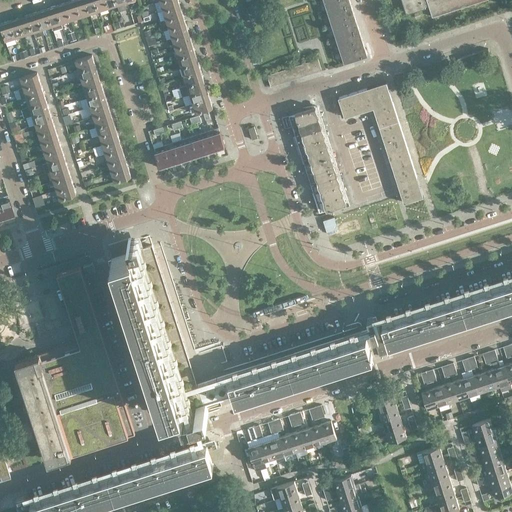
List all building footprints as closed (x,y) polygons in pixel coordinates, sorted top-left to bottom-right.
[(80,16),(74,0),(71,0),(65,2),(71,19),(80,16)] [(89,13),(84,0),(74,0),(80,16),(89,13)] [(98,10),(95,0),(84,0),(89,13),(98,10)] [(108,7),(105,0),(95,0),(98,10),(108,7)] [(180,4),(178,0),(161,0),(160,0),(163,10),(180,4)] [(351,4),(349,0),(323,0),(328,12),(351,4)] [(425,6),(428,5),(432,16),(482,0),(402,0),(406,13),(425,7),(425,6)] [(71,19),(65,2),(56,5),(61,22),(71,19)] [(183,14),(180,4),(163,10),(166,19),(183,14)] [(359,29),(351,4),(328,12),(336,37),(359,29)] [(61,22),(56,5),(47,8),(52,25),(61,22)] [(52,25),(47,8),(37,11),(43,28),(52,25)] [(43,28),(37,11),(28,14),(33,31),(43,28)] [(33,31),(28,14),(19,17),(24,34),(33,31)] [(186,23),(183,14),(166,19),(169,28),(186,23)] [(24,34),(19,17),(9,20),(15,37),(24,34)] [(15,37),(9,20),(0,23),(5,40),(15,37)] [(189,32),(186,23),(169,28),(172,38),(189,32)] [(367,55),(359,29),(336,37),(344,62),(367,55)] [(192,41),(189,32),(172,38),(175,47),(192,41)] [(195,51),(192,41),(175,47),(178,56),(195,51)] [(491,58),(488,48),(479,51),(482,61),(491,58)] [(198,60),(195,51),(178,56),(181,65),(198,60)] [(95,64),(92,54),(75,59),(78,69),(95,64)] [(473,64),(470,54),(457,58),(460,68),(473,64)] [(322,70),(318,58),(313,60),(316,71),(322,70)] [(201,69),(198,60),(181,65),(184,75),(201,69)] [(316,71),(313,60),(308,61),(311,73),(316,71)] [(311,73),(308,61),(303,63),(306,74),(311,73)] [(306,74),(303,63),(297,65),(301,76),(306,74)] [(98,73),(95,64),(78,69),(81,78),(98,73)] [(301,76),(297,65),(292,66),(296,78),(301,76)] [(296,78),(292,66),(287,68),(291,79),(296,78)] [(291,79),(287,68),(282,70),(286,81),(291,79)] [(204,79),(201,69),(184,75),(187,84),(204,79)] [(286,81),(282,70),(277,71),(281,83),(286,81)] [(281,83),(277,71),(272,73),(276,84),(281,83)] [(40,81),(37,72),(20,77),(23,87),(40,81)] [(101,82),(98,73),(81,78),(84,88),(101,82)] [(276,84),(272,73),(267,74),(271,86),(276,84)] [(207,88),(204,79),(187,84),(190,93),(207,88)] [(43,91),(40,81),(23,87),(26,96),(43,91)] [(393,101),(386,81),(357,90),(364,110),(373,107),(393,101)] [(104,92),(101,82),(84,88),(87,97),(104,92)] [(210,97),(207,88),(190,93),(193,103),(210,97)] [(364,110),(357,90),(348,93),(354,113),(364,110)] [(46,100),(43,91),(26,96),(29,105),(46,100)] [(107,101),(104,92),(87,97),(90,106),(107,101)] [(354,113),(348,93),(338,96),(344,116),(354,113)] [(213,107),(210,97),(193,103),(196,112),(213,107)] [(49,109),(46,100),(29,105),(32,115),(49,109)] [(110,110),(107,101),(90,106),(93,115),(110,110)] [(403,134),(393,101),(373,107),(384,140),(403,134)] [(349,202),(321,116),(318,106),(289,115),(283,117),(286,127),(292,125),(320,211),(349,202)] [(52,118),(49,109),(32,115),(35,124),(52,118)] [(113,119),(110,110),(93,115),(96,125),(113,119)] [(55,128),(52,118),(35,124),(38,133),(55,128)] [(116,129),(113,119),(96,125),(99,134),(116,129)] [(258,137),(254,126),(248,128),(252,139),(258,137)] [(225,146),(220,130),(219,127),(209,130),(215,149),(215,150),(220,149),(219,148),(225,146)] [(58,137),(55,128),(38,133),(41,142),(58,137)] [(119,138),(116,129),(99,134),(102,143),(119,138)] [(215,149),(209,130),(200,133),(206,152),(206,153),(211,152),(210,151),(215,149)] [(206,152),(200,133),(191,136),(197,155),(197,156),(201,155),(201,154),(206,152)] [(407,145),(403,134),(384,140),(387,151),(407,145)] [(197,155),(191,136),(181,139),(188,158),(188,159),(192,158),(192,156),(197,155)] [(61,146),(58,137),(41,142),(44,152),(61,146)] [(122,147),(119,138),(102,143),(105,153),(122,147)] [(188,158),(181,139),(172,142),(178,161),(179,162),(183,161),(183,159),(188,158)] [(178,161),(172,142),(163,144),(169,164),(170,165),(174,163),(174,162),(178,161)] [(169,164),(163,144),(154,147),(155,151),(160,167),(161,168),(165,166),(165,165),(169,164)] [(410,156),(407,145),(387,151),(391,162),(410,156)] [(64,156),(61,146),(44,152),(47,161),(64,156)] [(125,157),(122,147),(105,153),(108,162),(125,157)] [(67,165),(64,156),(47,161),(50,170),(67,165)] [(414,167),(410,156),(391,162),(394,173),(414,167)] [(128,166),(125,157),(108,162),(111,172),(128,166)] [(70,174),(67,165),(50,170),(53,180),(70,174)] [(131,176),(128,166),(111,172),(114,181),(131,176)] [(417,176),(414,167),(394,173),(398,183),(409,179),(417,176)] [(73,184),(70,174),(53,180),(56,189),(73,184)] [(398,183),(401,192),(420,186),(418,181),(411,183),(409,179),(398,183)] [(76,193),(73,184),(56,189),(60,199),(76,193)] [(423,196),(420,186),(401,192),(404,202),(423,196)] [(37,205),(46,202),(43,193),(34,195),(37,205)] [(14,214),(9,198),(8,198),(7,194),(0,196),(0,205),(4,217),(4,218),(8,216),(8,215),(14,214)] [(337,217),(325,221),(329,232),(340,228),(337,217)] [(137,243),(136,239),(132,240),(131,237),(128,238),(131,247),(134,247),(133,244),(137,243)] [(186,352),(152,245),(146,246),(112,257),(162,414),(180,408),(184,420),(193,417),(197,416),(208,412),(205,403),(216,400),(214,391),(202,395),(200,386),(195,387),(195,385),(193,381),(189,369),(184,353),(186,352)] [(95,271),(93,263),(83,266),(86,274),(95,271)] [(135,433),(107,347),(81,266),(57,274),(78,340),(16,361),(48,462),(135,433)] [(511,303),(511,270),(372,315),(373,316),(377,329),(380,328),(377,318),(387,314),(389,320),(382,323),(383,327),(388,342),(388,344),(511,303)] [(388,342),(383,327),(380,328),(377,329),(373,316),(367,318),(369,325),(370,329),(373,337),(379,356),(388,353),(385,343),(388,342)] [(358,339),(356,333),(367,330),(370,329),(369,325),(366,326),(215,375),(193,381),(195,385),(216,378),(234,372),(236,378),(229,381),(232,391),(235,402),(371,358),(373,358),(370,351),(366,337),(358,339)] [(511,355),(511,352),(509,344),(503,346),(507,357),(511,355)] [(498,360),(495,348),(489,350),(492,362),(498,360)] [(492,362),(489,350),(483,352),(486,364),(492,362)] [(478,366),(474,355),(468,357),(472,368),(478,366)] [(472,368),(468,357),(462,359),(466,370),(472,368)] [(457,373),(453,362),(447,364),(451,375),(457,373)] [(451,375),(447,364),(441,366),(445,377),(451,375)] [(510,382),(504,364),(494,368),(500,385),(510,382)] [(437,380),(433,368),(427,370),(431,382),(437,380)] [(500,385),(494,368),(484,371),(489,388),(500,385)] [(431,382),(427,370),(421,372),(425,384),(431,382)] [(489,388),(484,371),(473,374),(479,392),(489,388)] [(479,392),(473,374),(463,377),(469,395),(479,392)] [(469,395),(463,377),(453,381),(458,398),(469,395)] [(458,398),(453,381),(443,384),(448,401),(458,398)] [(448,401),(443,384),(432,387),(438,405),(448,401)] [(438,405),(432,387),(422,391),(427,408),(438,405)] [(397,404),(393,394),(376,399),(379,410),(397,404)] [(325,416),(321,404),(315,406),(319,417),(325,416)] [(400,415),(397,404),(379,410),(382,420),(400,415)] [(319,417),(315,406),(309,408),(313,419),(319,417)] [(304,422),(300,411),(294,413),(298,424),(304,422)] [(183,423),(180,412),(163,417),(167,429),(183,423)] [(298,424),(294,413),(288,415),(292,426),(298,424)] [(403,425),(400,415),(382,420),(386,431),(403,425)] [(69,511),(213,466),(206,445),(199,447),(197,441),(204,439),(200,428),(197,416),(193,417),(197,429),(199,437),(18,495),(18,496),(24,494),(25,497),(36,493),(38,499),(30,502),(33,511),(69,511)] [(284,429),(280,417),(274,419),(278,431),(284,429)] [(493,428),(490,418),(472,423),(476,434),(493,428)] [(278,431),(274,419),(268,421),(271,433),(278,431)] [(337,437),(331,420),(320,423),(326,441),(337,437)] [(326,441),(320,423),(310,426),(316,444),(326,441)] [(263,435),(259,424),(253,426),(257,437),(263,435)] [(407,436),(403,425),(386,431),(389,441),(407,436)] [(257,437),(253,426),(247,428),(251,439),(257,437)] [(316,444),(310,426),(300,430),(306,447),(316,444)] [(496,439),(493,428),(476,434),(479,444),(496,439)] [(306,447),(300,430),(290,433),(295,450),(306,447)] [(295,450),(290,433),(279,436),(285,454),(295,450)] [(285,454),(279,436),(269,440),(275,457),(285,454)] [(500,449),(496,439),(479,444),(482,454),(500,449)] [(275,457),(269,440),(259,443),(264,460),(275,457)] [(264,460),(259,443),(248,446),(254,464),(264,460)] [(443,456),(439,445),(422,451),(425,461),(443,456)] [(503,459),(500,449),(482,454),(486,465),(503,459)] [(0,476),(9,474),(4,456),(2,451),(0,451),(0,476)] [(446,466),(443,456),(425,461),(429,472),(446,466)] [(506,469),(503,459),(486,465),(489,475),(506,469)] [(449,476),(446,466),(429,472),(432,482),(449,476)] [(510,480),(506,469),(489,475),(492,485),(510,480)] [(355,484),(351,473),(334,479),(337,490),(355,484)] [(453,487),(449,476),(432,482),(435,492),(453,487)] [(298,491),(294,480),(277,486),(280,497),(298,491)] [(511,490),(511,487),(510,480),(492,485),(496,496),(511,490)] [(358,494),(355,484),(337,490),(341,500),(358,494)] [(456,497),(453,487),(435,492),(439,503),(456,497)] [(301,501),(298,491),(280,497),(284,507),(301,501)] [(489,498),(487,492),(481,494),(483,500),(489,498)] [(361,505),(358,494),(341,500),(344,510),(361,505)] [(445,511),(459,508),(456,497),(439,503),(441,511),(445,511)] [(303,511),(304,511),(301,501),(284,507),(285,511),(303,511)]
